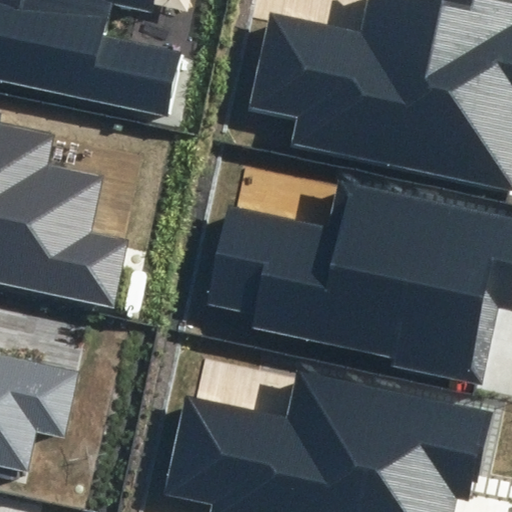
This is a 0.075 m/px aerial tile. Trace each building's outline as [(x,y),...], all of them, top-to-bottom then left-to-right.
[(0,0),(0,82),(174,120),(190,48),(109,31),(115,7),(154,16),(157,0),(0,0)] [(293,142),(511,188),(511,0),(367,0),(360,36),(272,17),(253,108),(298,118),(293,142)] [(0,281),(112,305),(125,243),(88,235),(100,177),(47,166),(54,134),(0,123),(0,122),(2,111),(0,110),(0,281)] [(511,267),(511,215),(337,180),(327,225),(227,204),(207,301),(255,311),(251,327),(390,355),(388,365),(469,381),(494,263),(511,267)] [(0,464),(30,471),(38,434),(66,440),(81,371),(0,353),(0,464)] [(452,511),(460,477),(478,481),(493,411),(297,368),(286,416),(184,394),(162,493),(212,504),(209,511),(452,511)]
